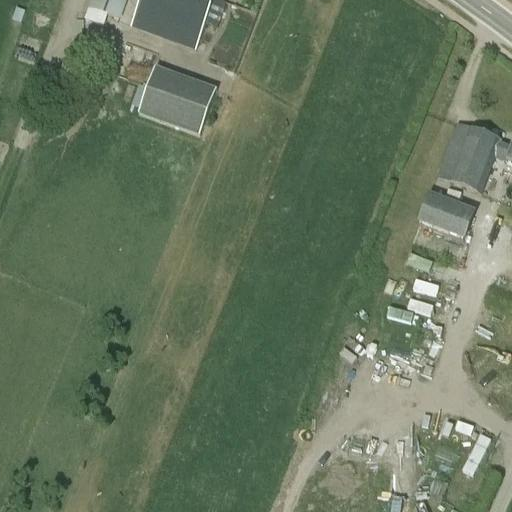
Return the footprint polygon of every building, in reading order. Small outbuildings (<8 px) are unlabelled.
[(104,27),(107,17),(119,21),(126,0),(93,0),(86,21),(104,27)] [(197,56),(207,27),(217,31),(226,6),(216,2),(216,0),(141,0),(130,32),(197,56)] [(215,94),(155,70),(138,117),(198,139),(215,94)] [(481,196),(495,157),(511,163),(511,148),(511,149),(500,145),(501,144),(457,127),(437,179),(450,184),(450,185),(481,196)] [(472,215),(430,200),(419,230),(461,245),(472,215)]
